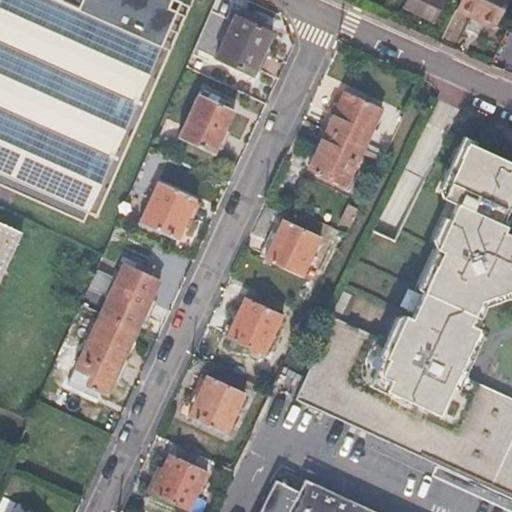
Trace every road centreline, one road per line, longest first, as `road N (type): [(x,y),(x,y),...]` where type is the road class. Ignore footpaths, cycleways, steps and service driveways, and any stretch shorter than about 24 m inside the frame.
road 1 (residential): [(96,511),(324,14)]
road 2 (residential): [(511,102),(324,14)]
